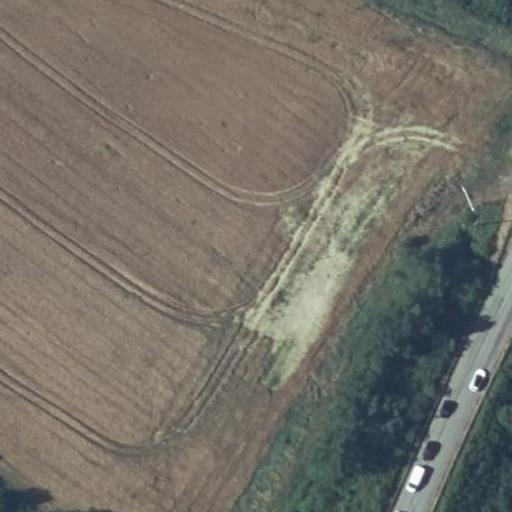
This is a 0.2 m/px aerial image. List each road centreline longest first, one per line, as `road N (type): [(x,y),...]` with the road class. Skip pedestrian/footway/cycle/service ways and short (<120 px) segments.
road 1 (track): [(511,186),(474,195),(401,249),(243,511)]
road 2 (tertiary): [(416,511),(511,293)]
